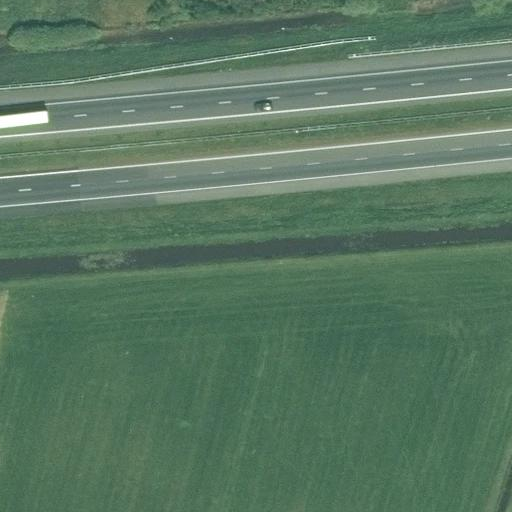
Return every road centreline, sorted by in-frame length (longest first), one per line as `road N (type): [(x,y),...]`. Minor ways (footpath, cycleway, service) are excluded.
road 1 (motorway): [(0,192),(511,143)]
road 2 (motorway): [(511,73),(0,121)]
